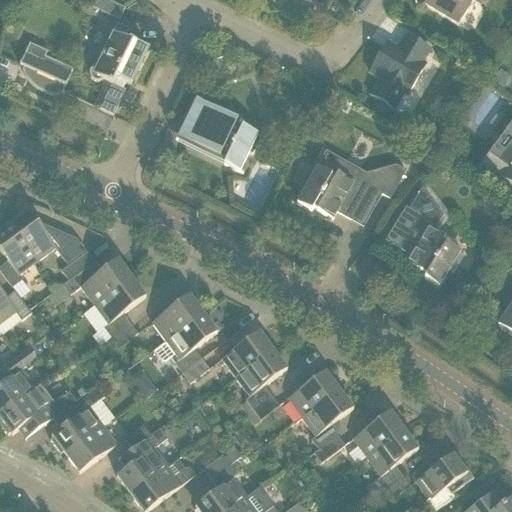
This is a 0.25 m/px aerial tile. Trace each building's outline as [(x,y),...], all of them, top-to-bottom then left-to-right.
[(83,0),(82,4),(118,21),(124,9),(104,0),(83,0)] [(426,0),(423,6),(441,16),(458,26),(472,2),(479,6),(482,0),(426,0)] [(101,82),(102,82),(111,86),(99,111),(112,117),(125,92),(122,91),(125,85),(130,87),(147,51),(124,40),(128,31),(117,25),(97,66),(95,67),(93,67),(92,68),(90,70),(90,71),(89,72),(89,73),(89,75),(89,76),(89,77),(90,79),(91,80),(92,82),(94,83),(96,83),(98,83),(99,83),(101,82)] [(384,49),(369,74),(379,80),(369,97),(387,107),(394,111),(403,95),(407,97),(425,66),(422,64),(429,51),(422,47),(405,37),(398,50),(387,43),(384,49)] [(219,44),(209,47),(213,61),(223,58),(219,44)] [(25,54),(19,67),(23,68),(21,72),(23,76),(25,79),(28,82),(31,85),(34,88),(37,90),(41,92),(44,94),(48,95),(52,96),(56,97),(60,97),(73,71),(44,58),(47,53),(29,45),(25,54)] [(180,133),(177,140),(211,156),(225,163),(223,166),(239,173),(248,154),(252,156),(257,145),(259,141),(255,139),(257,136),(238,127),(240,123),(224,116),(227,111),(198,97),(180,133)] [(493,151),(482,166),(495,175),(509,186),(511,187),(511,125),(507,133),(506,134),(511,138),(511,142),(501,157),(493,151)] [(264,166),(282,175),(291,158),(282,154),(268,158),(264,166)] [(313,210),(326,218),(332,221),(336,213),(350,221),(369,187),(389,198),(405,170),(397,166),(364,175),(325,154),(315,172),(311,170),(303,184),(307,187),(296,205),(311,213),(313,210)] [(384,242),(410,258),(406,265),(425,276),(423,280),(438,289),(449,270),(453,273),(462,259),(458,256),(460,253),(442,243),(444,238),(433,231),(442,216),(421,189),(408,210),(405,208),(384,242)] [(59,271),(68,283),(94,264),(77,241),(52,230),(45,235),(28,212),(9,226),(37,264),(55,250),(66,265),(59,271)] [(18,277),(37,264),(9,226),(0,232),(0,253),(7,263),(0,268),(0,274),(11,290),(22,282),(18,277)] [(80,290),(94,308),(131,280),(117,262),(95,278),(87,269),(62,287),(70,297),(80,290)] [(103,330),(111,340),(130,326),(122,316),(145,299),(131,280),(94,308),(108,327),(103,330)] [(0,294),(0,326),(15,315),(21,323),(31,315),(14,293),(4,300),(0,294)] [(151,325),(165,344),(203,316),(189,297),(151,325)] [(509,310),(497,327),(511,337),(511,334),(511,297),(505,307),(509,310)] [(174,366),(182,376),(201,361),(194,352),(217,335),(203,316),(165,344),(174,356),(179,362),(174,366)] [(130,326),(111,340),(118,350),(137,336),(130,326)] [(221,362),(235,381),(273,353),(259,334),(221,362)] [(165,344),(153,353),(161,363),(165,363),(174,356),(165,344)] [(0,374),(6,383),(0,387),(0,416),(35,391),(21,372),(26,369),(27,371),(39,363),(29,350),(18,358),(15,361),(0,371),(0,374)] [(245,402),(252,412),(271,398),(264,388),(286,372),(273,353),(235,381),(249,399),(245,402)] [(201,361),(182,376),(190,386),(209,372),(201,361)] [(287,401),(301,420),(339,392),(325,374),(287,401)] [(0,428),(6,437),(9,435),(11,437),(18,432),(26,442),(53,422),(67,411),(86,397),(79,387),(59,401),(54,405),(40,387),(35,391),(0,416),(0,428)] [(51,438),(65,457),(103,429),(89,410),(105,398),(97,388),(86,397),(67,411),(74,421),(51,438)] [(310,442),(318,452),(337,438),(330,428),(353,411),(339,392),(301,420),(315,439),(310,442)] [(271,398),(252,412),(260,422),(279,408),(271,398)] [(352,442),(366,461),(404,433),(390,414),(352,442)] [(124,441),(131,451),(151,437),(143,427),(124,441)] [(103,429),(65,457),(79,476),(117,448),(103,429)] [(131,451),(114,464),(121,474),(116,478),(130,497),(167,469),(154,451),(158,447),(167,441),(160,430),(151,437),(131,451)] [(375,482),(383,492),(402,478),(395,468),(418,452),(404,433),(366,461),(380,479),(375,482)] [(337,438),(318,452),(313,456),(321,466),(345,448),(337,438)] [(203,472),(210,482),(230,467),(242,458),(236,451),(224,460),(222,457),(203,472)] [(415,484),(428,502),(424,505),(429,511),(436,511),(452,500),(450,497),(473,481),(465,470),(463,471),(452,456),(429,474),(416,483),(415,484)] [(195,508),(197,511),(229,511),(246,499),(232,481),(237,477),(230,467),(210,482),(218,491),(195,508)] [(416,483),(429,474),(424,467),(410,476),(416,483)] [(167,469),(130,497),(141,511),(149,511),(160,504),(181,488),(195,477),(190,470),(184,470),(174,478),(167,469)] [(402,478),(383,492),(390,503),(410,488),(402,478)] [(275,511),(273,508),(259,490),(246,499),(229,511),(275,511)] [(511,511),(511,498),(506,503),(497,491),(467,511),(511,511)]
